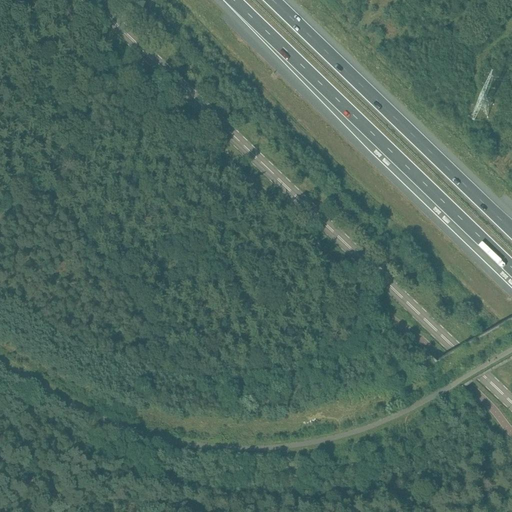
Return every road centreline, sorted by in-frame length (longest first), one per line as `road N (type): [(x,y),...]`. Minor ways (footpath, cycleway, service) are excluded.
road 1 (tertiary): [(511,403),(91,0)]
road 2 (motorway): [(233,0),(511,269)]
road 3 (motorway): [(511,230),(272,0)]
